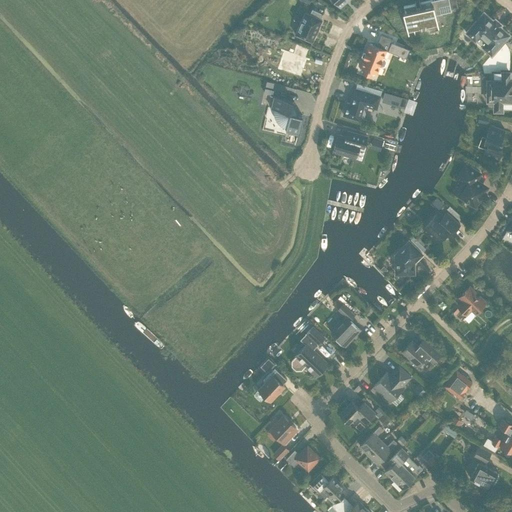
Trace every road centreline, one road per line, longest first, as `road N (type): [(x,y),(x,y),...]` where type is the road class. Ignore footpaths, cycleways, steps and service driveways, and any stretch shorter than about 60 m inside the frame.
road 1 (track): [(255,511),(0,236)]
road 2 (residential): [(312,410),(421,302),(511,192)]
road 3 (residential): [(460,511),(436,489),(395,508),(310,419),(312,410)]
road 4 (residential): [(378,0),(345,40),(308,166)]
